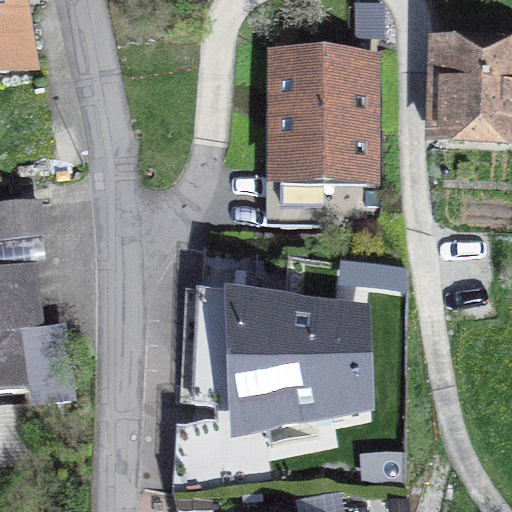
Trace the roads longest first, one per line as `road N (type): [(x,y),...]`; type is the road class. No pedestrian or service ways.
road 1 (residential): [(83,0),(121,232),(114,511)]
road 2 (track): [(433,321),(460,445),(498,511)]
